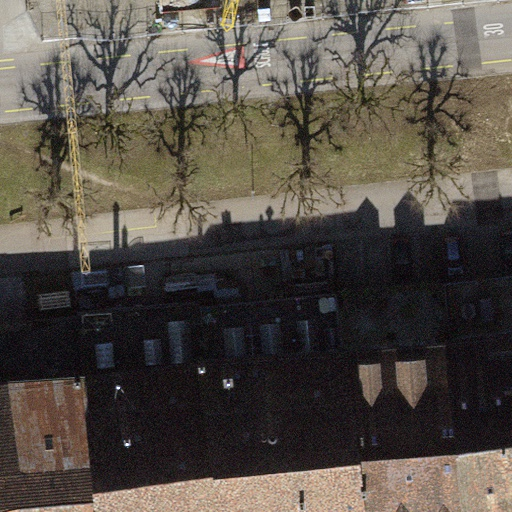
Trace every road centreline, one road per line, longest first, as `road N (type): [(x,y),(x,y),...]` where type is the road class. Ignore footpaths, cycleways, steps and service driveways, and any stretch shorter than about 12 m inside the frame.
road 1 (residential): [(0,257),(511,205)]
road 2 (tertiary): [(511,44),(0,95)]
